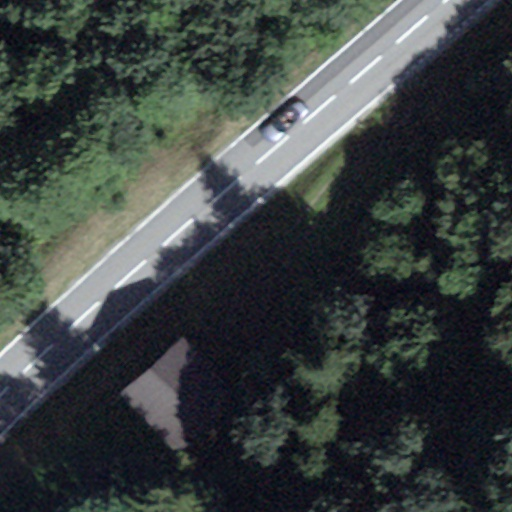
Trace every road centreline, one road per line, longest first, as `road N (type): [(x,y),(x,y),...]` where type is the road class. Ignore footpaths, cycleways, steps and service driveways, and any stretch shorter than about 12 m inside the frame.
road 1 (secondary): [(451,0),(80,320),(0,402)]
road 2 (track): [(445,5),(420,77),(285,250),(235,414),(153,511)]
